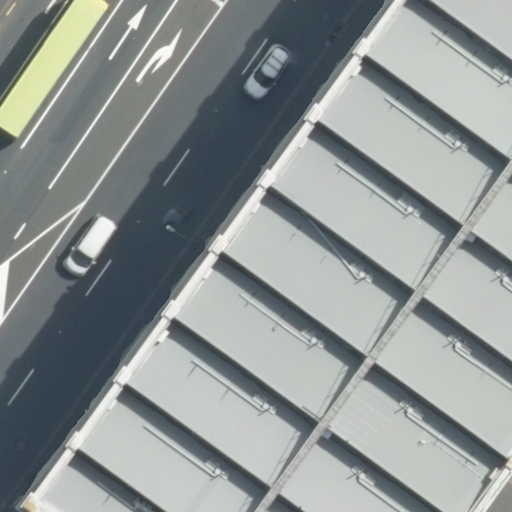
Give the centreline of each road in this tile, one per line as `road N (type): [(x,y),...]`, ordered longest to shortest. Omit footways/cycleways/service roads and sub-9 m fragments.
road 1 (primary): [(286,0),(0,421)]
road 2 (primary): [(0,145),(99,0)]
